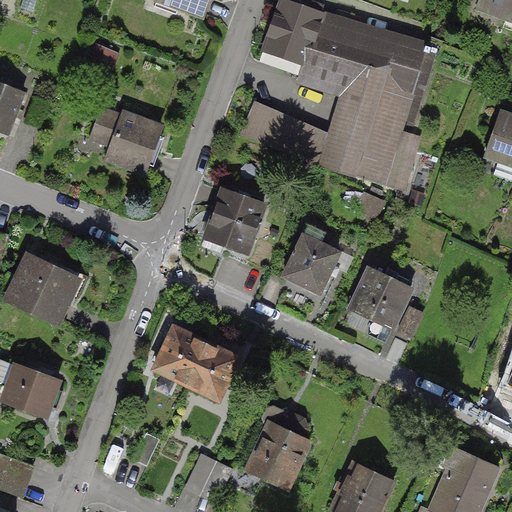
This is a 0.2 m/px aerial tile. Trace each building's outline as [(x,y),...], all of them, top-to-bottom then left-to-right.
[(207,35),(219,0),(161,0),(155,16),(207,35)] [(322,11),(290,0),(276,0),(256,57),(300,72),(322,11)] [(511,0),(475,0),(473,9),(511,21),(511,0)] [(440,54),(322,11),(300,72),(342,87),(313,166),(390,194),(440,54)] [(0,78),(0,129),(11,134),(27,89),(0,78)] [(511,103),(502,100),(479,166),(511,177),(511,103)] [(144,176),(164,124),(109,103),(89,155),(144,176)] [(264,197),(222,183),(203,242),(245,256),(264,197)] [(297,230),(278,272),(325,294),(344,252),(297,230)] [(87,272),(26,245),(4,295),(65,321),(87,272)] [(369,262),(349,309),(395,328),(414,281),(369,262)] [(240,359),(175,328),(155,369),(220,400),(240,359)] [(511,349),(500,374),(511,379),(511,349)] [(57,389),(59,382),(3,361),(0,367),(0,381),(10,385),(4,400),(47,416),(54,396),(61,399),(64,392),(57,389)] [(289,488),(310,443),(302,439),(307,428),(305,420),(292,414),(284,417),(282,412),(274,408),(269,410),(265,418),(266,423),(270,425),(249,469),(289,488)] [(149,466),(162,437),(148,431),(135,460),(149,466)] [(435,511),(434,511),(479,511),(499,468),(459,451),(433,511),(435,511)] [(0,489),(21,497),(32,466),(0,454),(0,489)] [(233,470),(203,455),(188,487),(218,502),(233,470)] [(343,511),(381,511),(396,479),(351,459),(330,506),(343,511)]
